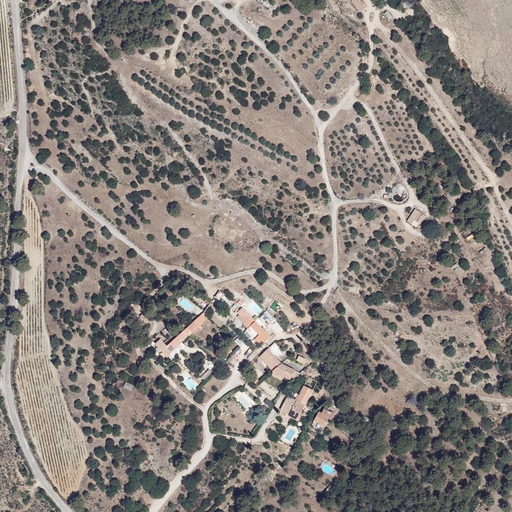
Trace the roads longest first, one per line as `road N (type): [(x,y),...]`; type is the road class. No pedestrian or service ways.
road 1 (track): [(212,0),(277,62),(316,119),(336,202),(337,292),(431,385),(511,399)]
road 2 (unclassified): [(64,511),(16,428),(6,382),(22,152),(12,0)]
road 3 (track): [(511,222),(485,165),(372,8),(369,64),(330,120)]
road 4 (track): [(310,106),(364,105),(415,195),(412,204),(336,202)]
